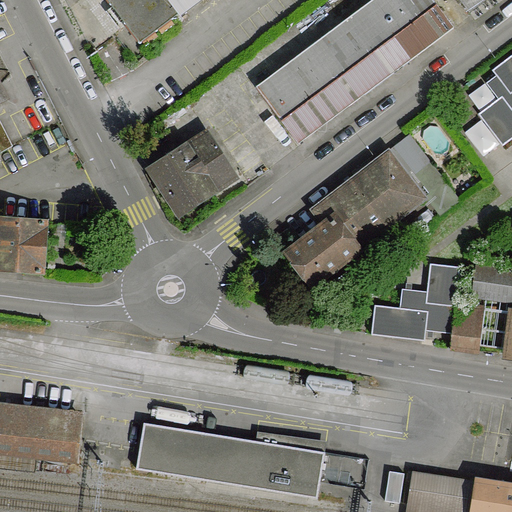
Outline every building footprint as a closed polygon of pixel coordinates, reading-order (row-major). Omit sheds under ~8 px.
[(180,14),(168,0),(107,0),(141,44),(180,14)] [(168,0),(180,14),(181,16),(202,0),(168,0)] [(282,119),(436,3),(433,0),(374,0),(258,88),(282,119)] [(484,0),(463,0),(471,10),(484,0)] [(455,28),(436,3),(282,119),(300,144),(455,28)] [(511,56),(494,70),(498,75),(488,83),(500,99),(481,114),(504,145),(511,138),(511,56)] [(0,109),(20,98),(0,62),(0,109)] [(8,117),(0,120),(0,169),(21,160),(17,151),(22,149),(8,117)] [(209,133),(152,170),(181,214),(238,177),(209,133)] [(324,223),(286,253),(312,287),(447,184),(411,137),(315,211),(324,223)] [(0,271),(47,276),(52,219),(0,214),(0,271)] [(452,334),(456,304),(461,268),(432,264),(428,293),(404,290),(401,310),(376,306),(372,334),(426,341),(427,331),(452,334)] [(511,271),(478,267),(474,297),(487,299),(511,301),(511,271)] [(486,308),(456,304),(452,334),(451,347),(478,350),(479,345),(508,349),(507,356),(511,356),(511,301),(487,299),(486,308)] [(0,448),(72,457),(77,415),(0,406),(0,448)] [(253,440),(141,423),(135,464),(318,492),(326,442),(255,432),(253,440)] [(511,511),(511,487),(415,474),(410,511),(511,511)]
